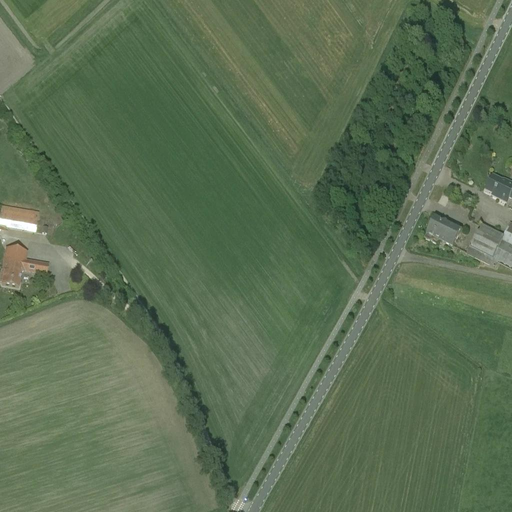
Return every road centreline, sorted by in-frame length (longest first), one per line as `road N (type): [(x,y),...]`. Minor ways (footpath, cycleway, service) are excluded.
road 1 (tertiary): [(254,511),(511,16)]
road 2 (track): [(234,508),(169,356)]
